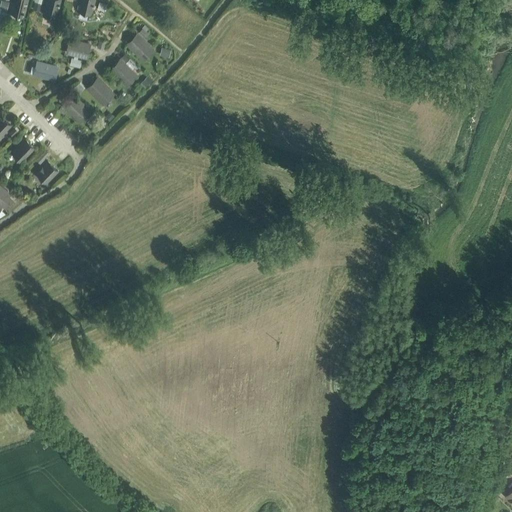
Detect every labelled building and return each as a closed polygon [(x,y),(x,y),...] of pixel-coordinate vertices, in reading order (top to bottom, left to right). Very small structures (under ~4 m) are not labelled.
[(28,0),(11,0),(8,13),(24,17),(28,0)] [(61,0),(44,0),(42,12),(58,16),(61,0)] [(95,0),(78,0),(76,11),(92,15),(95,0)] [(138,31),(144,36),(149,29),(143,24),(138,31)] [(149,46),(137,33),(127,43),(140,56),(149,46)] [(90,44),(70,39),(67,52),(87,57),(90,44)] [(70,64),(80,66),(81,59),(71,57),(70,64)] [(120,59),(111,68),(123,81),(133,71),(120,59)] [(51,64),(38,61),(36,66),(40,67),(38,75),(54,79),(57,69),(51,67),(51,64)] [(110,90),(97,78),(88,87),(100,100),(110,90)] [(87,108),(73,95),(64,104),(77,118),(87,108)] [(0,138),(13,126),(1,114),(0,115),(0,138)] [(24,137),(10,152),(22,163),(36,148),(24,137)] [(47,160),(35,173),(47,184),(59,171),(47,160)] [(9,192),(0,185),(0,202),(6,207),(12,199),(7,195),(9,192)]
